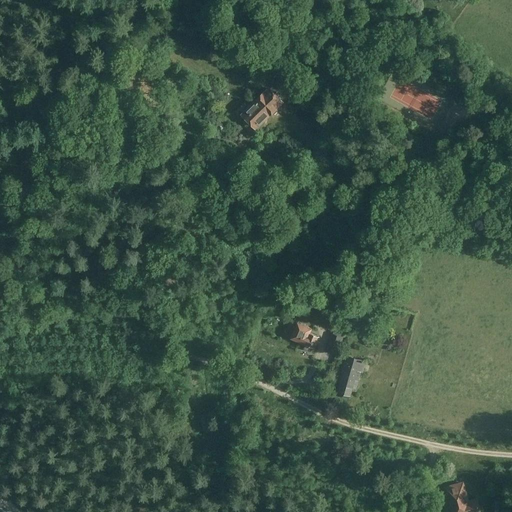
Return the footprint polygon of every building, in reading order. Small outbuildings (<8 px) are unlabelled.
[(273,84),(278,89),(288,78),(283,73),(273,84)] [(269,88),(243,115),(255,127),(282,101),(269,88)] [(306,343),(313,347),(314,347),(319,336),(309,332),(311,328),(298,322),(292,337),(306,343)] [(352,336),(354,328),(347,327),(345,334),(352,336)] [(332,329),(326,351),(338,354),(344,333),(332,329)] [(313,347),(306,343),(303,349),(311,352),(313,347)] [(344,370),(339,392),(347,394),(346,397),(349,398),(352,387),(356,387),(360,370),(363,370),(365,360),(346,355),(342,369),(344,370)] [(462,482),(449,486),(443,488),(444,494),(441,495),(443,504),(447,503),(449,511),(479,511),(476,499),(467,501),(462,482)]
